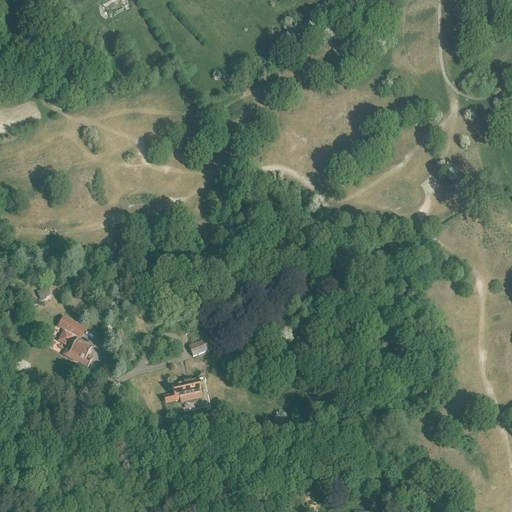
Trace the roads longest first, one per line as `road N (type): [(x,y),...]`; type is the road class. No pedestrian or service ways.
road 1 (unknown): [(439,0),(446,81),(481,102),(511,91)]
road 2 (unknown): [(36,511),(59,430),(105,387)]
